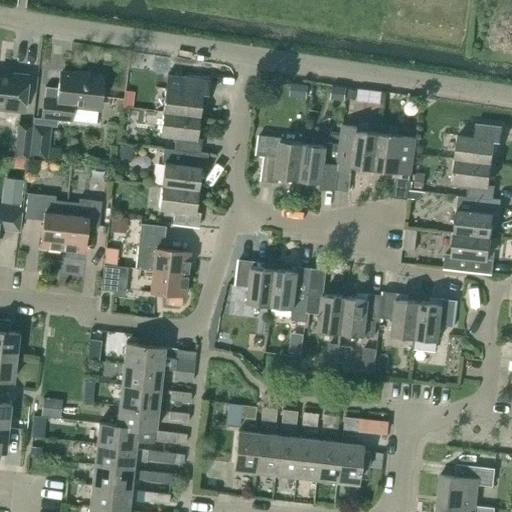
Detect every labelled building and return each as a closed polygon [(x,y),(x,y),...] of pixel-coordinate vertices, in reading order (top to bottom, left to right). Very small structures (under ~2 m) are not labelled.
[(46,86),(42,117),(71,120),(96,123),(98,109),(102,76),(62,71),(60,88),(46,86)] [(0,107),(23,111),(27,76),(0,72),(0,107)] [(165,88),(162,111),(199,115),(202,93),(207,94),(209,80),(183,76),(182,90),(165,88)] [(305,99),(307,88),(295,87),(294,98),(305,99)] [(356,99),(358,90),(349,89),(348,98),(356,99)] [(176,136),(174,149),(200,152),(202,138),(196,138),(199,115),(162,111),(160,134),(176,136)] [(34,117),(30,157),(48,159),(51,126),(57,126),(58,120),(34,117)] [(32,125),(18,123),(14,157),(28,159),(32,125)] [(337,170),(338,170),(351,172),(352,167),(374,169),(380,133),(356,130),(357,126),(343,124),(340,144),(338,164),(337,170)] [(458,135),(456,158),(492,163),(495,140),(500,141),(502,127),(476,124),(474,137),(458,135)] [(410,179),(416,137),(380,133),(374,169),(397,172),(396,177),(410,179)] [(265,156),(262,180),(276,182),(277,177),(299,179),(304,143),(282,140),(282,138),(268,136),(260,135),(257,155),(265,156)] [(338,164),(340,144),(328,143),(327,146),(304,143),(299,179),(321,182),(321,188),(335,189),(338,170),(337,170),(338,164)] [(132,159),(134,146),(119,145),(118,158),(132,159)] [(208,153),(200,152),(174,149),(164,148),(162,161),(164,161),(161,185),(198,189),(201,167),(206,167),(208,153)] [(495,185),(489,185),(492,163),(456,158),(453,181),(452,187),(468,189),(467,197),(475,198),(475,197),(493,199),(495,185)] [(425,175),(416,174),(414,188),(423,189),(425,175)] [(20,205),(23,180),(4,178),(1,202),(20,205)] [(195,211),(198,189),(161,185),(158,208),(174,210),(173,223),(199,227),(200,212),(195,211)] [(56,196),(28,193),(25,217),(43,219),(40,246),(62,249),(67,201),(55,200),(56,196)] [(494,214),(499,215),(501,200),(493,199),(475,197),(475,198),(467,197),(459,196),(454,232),(491,236),(494,214)] [(79,202),(67,201),(62,249),(84,251),(87,226),(99,227),(102,201),(79,198),(79,202)] [(0,227),(19,230),(22,207),(0,204),(0,227)] [(127,217),(111,216),(110,231),(126,232),(127,217)] [(140,223),(136,267),(136,268),(152,270),(187,274),(190,251),(163,248),(166,226),(140,223)] [(488,259),(491,236),(454,232),(452,255),(446,255),(444,268),(492,273),(494,259),(488,259)] [(240,259),(236,285),(250,287),(248,303),(271,305),(276,269),(253,266),(254,261),(240,259)] [(116,265),(104,264),(101,289),(114,291),(115,277),(127,279),(128,267),(116,265)] [(298,271),(276,269),(271,305),(294,308),(293,320),(306,321),(307,312),(309,294),(310,294),(310,286),(313,268),(298,266),(298,271)] [(185,295),(187,274),(152,270),(150,291),(168,293),(167,304),(181,305),(182,295),(185,295)] [(310,294),(309,294),(307,312),(320,313),(318,330),(342,333),(346,296),(324,293),(324,288),(310,286),(310,294)] [(384,291),(383,295),(381,317),(394,319),(392,335),(415,337),(420,301),(397,298),(398,293),(384,291)] [(381,317),(383,295),(369,293),(369,299),(346,296),(342,333),(375,337),(376,321),(380,321),(381,317)] [(443,299),(442,304),(420,301),(415,337),(438,341),(440,324),(454,326),(457,300),(443,299)] [(10,320),(0,318),(0,354),(16,357),(18,333),(8,332),(10,320)] [(301,354),(302,342),(290,341),(289,352),(301,354)] [(162,367),(164,347),(126,343),(124,363),(162,368),(162,367)] [(278,345),(266,343),(265,352),(277,354),(278,345)] [(174,369),(193,371),(195,361),(196,351),(177,349),(176,358),(174,369)] [(0,379),(13,381),(16,357),(0,354),(0,379)] [(124,363),(121,384),(160,389),(162,368),(124,363)] [(373,374),(374,366),(361,364),(360,372),(373,374)] [(174,369),(173,379),(192,381),(193,371),(174,369)] [(93,403),(95,381),(85,380),(83,402),(93,403)] [(157,409),(160,389),(121,384),(119,404),(157,409)] [(172,390),(171,399),(190,402),(191,392),(172,390)] [(0,428),(8,429),(10,404),(1,403),(2,392),(0,391),(0,428)] [(60,417),(62,399),(43,397),(41,415),(60,417)] [(241,417),(242,405),(229,403),(226,425),(239,427),(241,417)] [(137,427),(137,428),(155,430),(157,409),(119,404),(116,425),(137,427)] [(256,406),(242,405),(241,417),(255,419),(256,406)] [(262,407),(261,419),(275,421),(276,408),(262,407)] [(282,409),(281,421),(296,423),(297,411),(282,409)] [(170,411),(169,420),(188,423),(189,413),(170,411)] [(318,413),(303,411),(302,424),(316,425),(318,413)] [(324,413),(322,426),(337,428),(338,415),(324,413)] [(359,418),(344,416),(343,429),(358,430),(359,418)] [(380,420),(364,418),(363,428),(379,430),(380,420)] [(98,423),(96,444),(135,448),(136,439),(153,441),(154,439),(176,441),(177,432),(155,430),(137,428),(137,427),(116,425),(98,423)] [(234,469),(256,471),(260,433),(238,430),(234,469)] [(280,435),(260,433),(256,471),(276,473),(280,435)] [(297,476),(301,437),(280,435),(276,473),(297,476)] [(322,440),(301,437),(297,476),(317,478),(322,440)] [(338,480),(342,442),(322,440),(317,478),(338,480)] [(362,444),(342,442),(338,480),(358,483),(360,468),(368,469),(370,451),(362,450),(362,444)] [(147,459),(174,462),(174,452),(135,448),(96,444),(94,464),(133,469),(134,459),(147,460),(147,459)] [(30,447),(30,455),(41,456),(42,447),(30,447)] [(130,489),(133,469),(94,464),(92,485),(130,489)] [(457,476),(441,474),(438,501),(477,505),(480,484),(494,486),(496,468),(458,464),(457,476)] [(144,479),(171,483),(172,473),(145,470),(144,479)] [(92,485),(90,505),(128,509),(130,489),(92,485)] [(170,493),(143,490),(142,500),(169,503),(170,493)] [(438,501),(436,511),(493,511),(494,507),(477,505),(438,501)]
